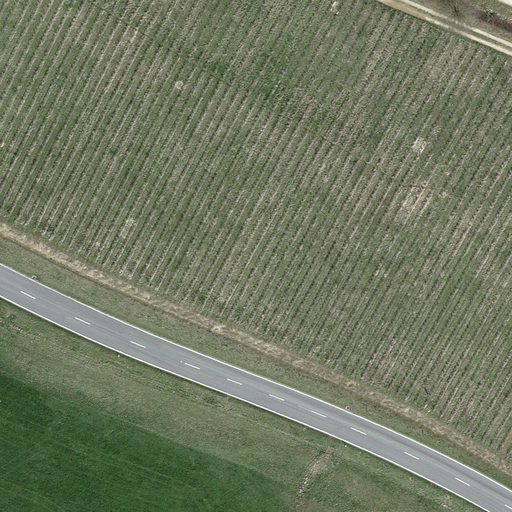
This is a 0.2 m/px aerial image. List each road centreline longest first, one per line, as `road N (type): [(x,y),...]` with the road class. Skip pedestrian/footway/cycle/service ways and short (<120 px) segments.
road 1 (track): [(0,228),(408,414),(511,473)]
road 2 (primary): [(511,511),(345,429),(133,347),(0,283)]
road 3 (track): [(391,0),(511,51)]
